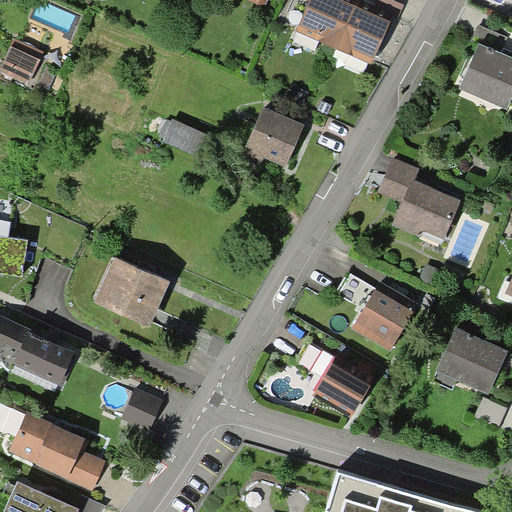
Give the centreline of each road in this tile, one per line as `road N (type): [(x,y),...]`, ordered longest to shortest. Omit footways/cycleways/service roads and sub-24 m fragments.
road 1 (residential): [(216,401),(441,0)]
road 2 (residential): [(216,401),(471,478),(511,468)]
road 3 (residential): [(139,511),(216,401)]
